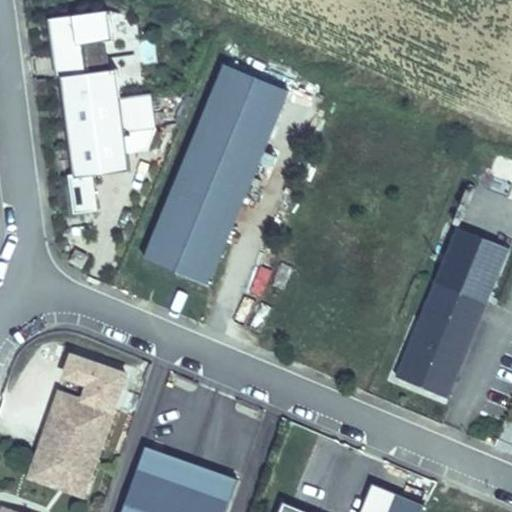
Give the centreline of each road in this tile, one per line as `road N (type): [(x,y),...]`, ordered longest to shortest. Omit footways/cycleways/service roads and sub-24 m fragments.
road 1 (residential): [(511,477),(27,282)]
road 2 (residential): [(27,282),(0,29)]
